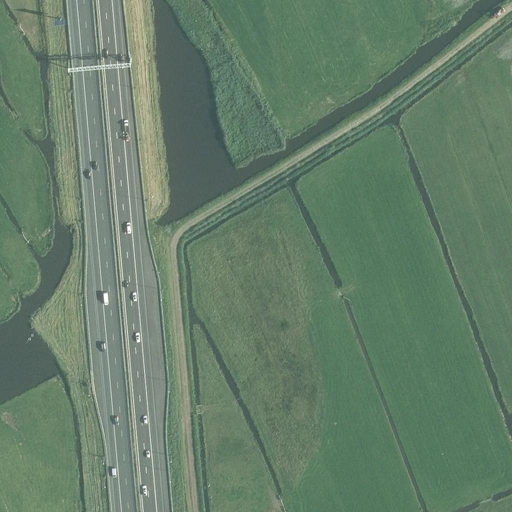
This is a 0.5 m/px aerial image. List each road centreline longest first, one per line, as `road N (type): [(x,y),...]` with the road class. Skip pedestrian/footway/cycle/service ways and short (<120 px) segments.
road 1 (motorway): [(153,511),(108,0)]
road 2 (motorway): [(80,0),(124,511)]
